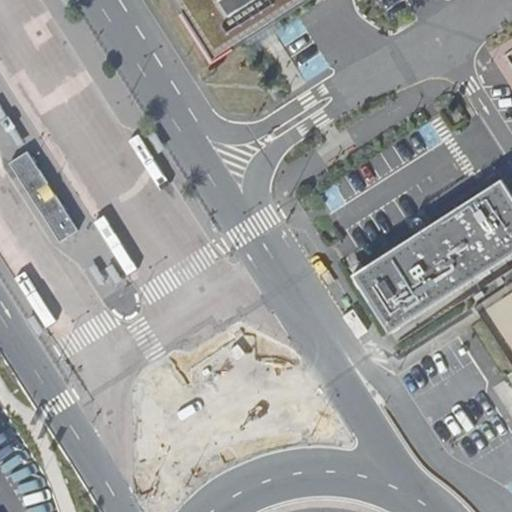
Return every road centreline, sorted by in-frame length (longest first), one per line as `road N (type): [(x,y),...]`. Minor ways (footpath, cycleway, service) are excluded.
road 1 (unclassified): [(419,494),(246,231),(112,0)]
road 2 (unclassified): [(0,313),(122,511)]
road 3 (unclassified): [(419,494),(329,468),(267,480),(216,511)]
